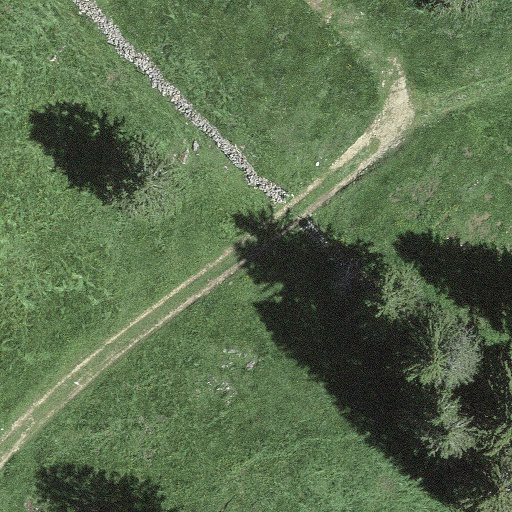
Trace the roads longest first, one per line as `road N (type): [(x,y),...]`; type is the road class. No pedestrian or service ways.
road 1 (track): [(511,85),(411,134),(164,304),(42,403),(0,455)]
road 2 (track): [(411,134),(298,0)]
